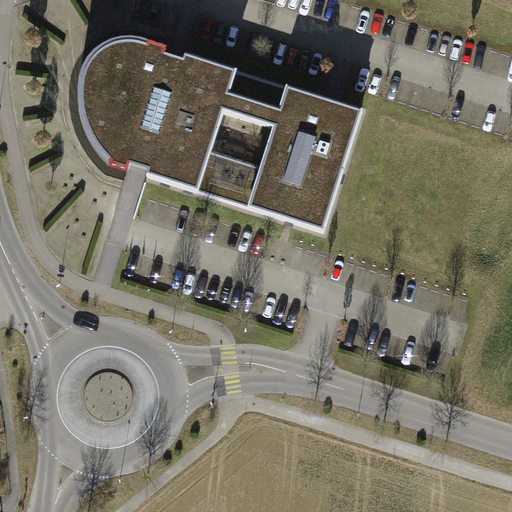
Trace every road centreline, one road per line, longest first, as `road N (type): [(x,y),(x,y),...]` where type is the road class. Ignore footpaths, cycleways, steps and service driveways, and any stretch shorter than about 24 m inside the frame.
road 1 (residential): [(305,378),(511,445)]
road 2 (residential): [(305,378),(256,356),(161,360)]
road 3 (residential): [(174,410),(233,384),(305,378)]
